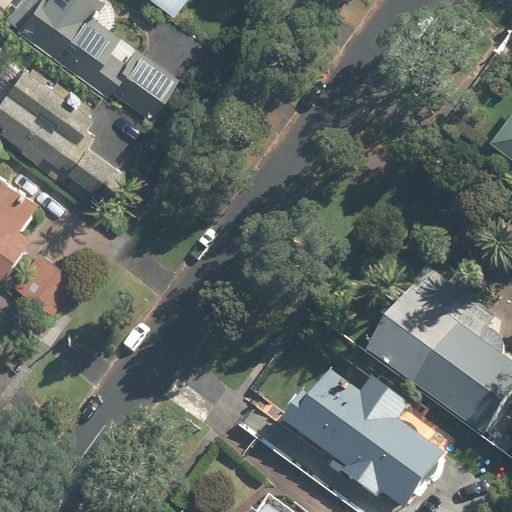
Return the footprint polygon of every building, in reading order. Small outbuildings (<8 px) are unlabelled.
[(23,0),(10,19),(110,95),(115,89),(154,118),(184,79),(94,12),(103,0),(23,0)] [(161,0),(180,13),(188,0),(161,0)] [(99,113),(30,64),(0,105),(0,116),(9,122),(2,132),(27,150),(28,148),(39,156),(36,161),(98,205),(107,193),(113,196),(132,170),(93,143),(100,134),(90,126),(99,113)] [(511,120),(493,145),(511,158),(511,120)] [(0,275),(3,278),(34,236),(24,229),(41,204),(23,192),(27,186),(0,167),(0,275)] [(440,267),(377,345),(490,432),(511,404),(511,354),(487,335),(502,316),(440,267)] [(386,491),(390,494),(410,511),(457,453),(413,417),(423,406),(386,375),(374,390),(349,370),(326,397),(319,391),(296,419),(343,457),(335,467),(351,480),(356,474),(382,495),(386,491)] [(300,511),(275,494),(260,511),(300,511)]
